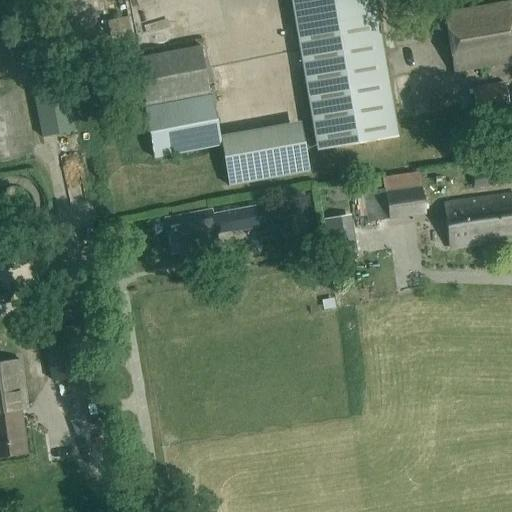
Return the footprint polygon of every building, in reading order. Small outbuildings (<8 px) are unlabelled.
[(290,0),(316,152),(397,138),(373,0),(290,0)] [(511,14),(510,2),(444,14),(454,71),(511,61),(511,14)] [(209,95),(205,70),(200,46),(136,58),(145,108),(144,108),(154,158),(220,145),(211,95),(209,95)] [(476,113),(508,108),(503,82),(471,88),(476,113)] [(64,84),(33,90),(42,139),(73,133),(64,84)] [(220,139),(221,145),(228,187),(309,172),(301,124),(220,139)] [(511,182),(511,170),(501,171),(502,183),(511,182)] [(498,171),(470,175),(472,188),(500,184),(498,171)] [(388,221),(424,214),(418,177),(382,182),(384,190),(368,192),(371,221),(388,219),(388,221)] [(362,190),(379,187),(378,179),(360,182),(362,190)] [(450,248),(511,239),(511,194),(444,204),(450,248)] [(105,222),(104,201),(92,201),(93,222),(105,222)] [(255,210),(254,207),(212,215),(211,210),(165,219),(172,252),(191,249),(192,251),(205,249),(204,246),(217,244),(215,234),(230,232),(231,232),(258,227),(257,224),(255,210)] [(264,208),(255,210),(257,224),(266,222),(264,208)] [(330,252),(353,248),(349,224),(325,228),(330,252)] [(51,380),(66,378),(70,403),(103,398),(99,374),(91,375),(84,325),(44,331),(51,380)] [(0,456),(26,453),(20,410),(27,409),(20,361),(0,363),(0,456)]
